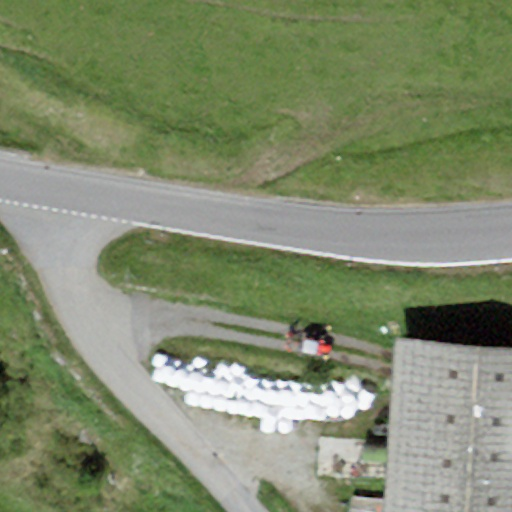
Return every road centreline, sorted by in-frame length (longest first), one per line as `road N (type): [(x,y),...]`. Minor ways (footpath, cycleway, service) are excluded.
road 1 (residential): [(0,176),(362,234),(511,231)]
road 2 (track): [(254,511),(128,377),(89,320),(47,184)]
